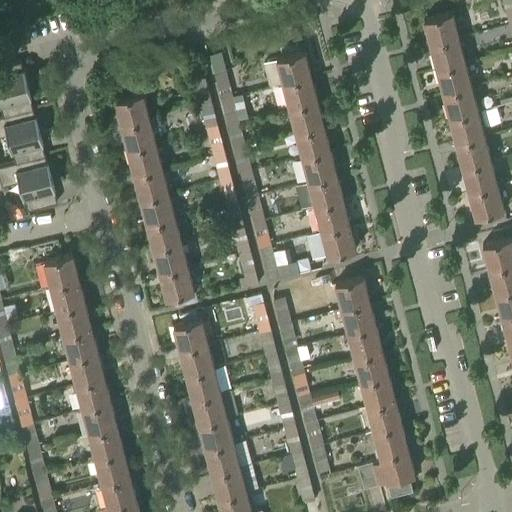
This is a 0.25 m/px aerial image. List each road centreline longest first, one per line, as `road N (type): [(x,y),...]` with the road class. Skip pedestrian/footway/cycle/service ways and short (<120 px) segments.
road 1 (residential): [(491,504),(451,346),(437,332),(414,244),(360,0)]
road 2 (residential): [(102,215),(70,95),(76,62),(97,48),(282,0)]
road 3 (residential): [(180,511),(102,215)]
